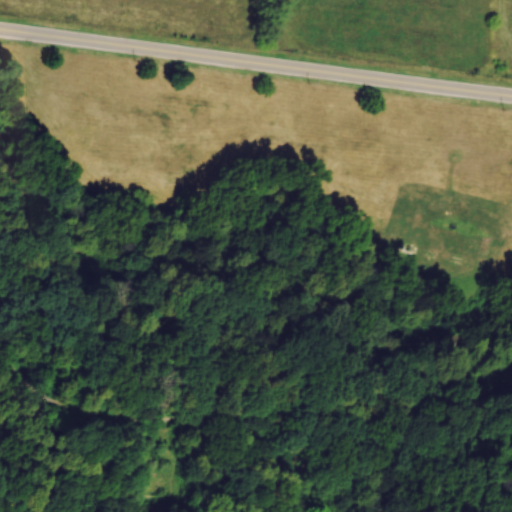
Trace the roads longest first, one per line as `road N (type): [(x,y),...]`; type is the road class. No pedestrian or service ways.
road 1 (tertiary): [(511,94),(0,28)]
road 2 (track): [(308,511),(287,463),(254,433),(208,418),(93,416),(56,401),(0,343)]
